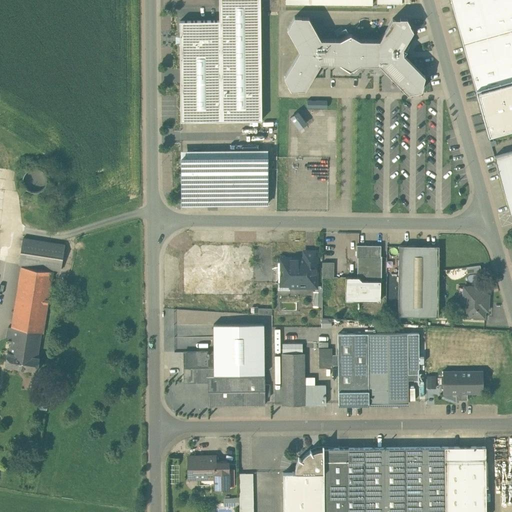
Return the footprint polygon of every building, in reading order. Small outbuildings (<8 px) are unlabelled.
[(260,0),(218,0),(219,21),(179,21),(180,121),(261,120),(260,0)] [(511,0),(450,0),(476,90),(511,79),(511,0)] [(320,39),(308,17),(301,17),(294,16),(290,22),(291,23),(287,29),(299,51),(284,77),(288,83),(287,84),(290,89),(297,90),(297,89),(305,89),(320,63),(339,63),(349,69),(360,64),(379,64),(407,93),(414,91),(415,92),(421,90),(423,83),(422,83),(425,76),(403,54),(406,51),(409,47),(405,44),(413,31),(409,24),(410,24),(406,18),(400,18),(392,18),(379,40),(360,40),(350,34),(340,39),(320,39)] [(511,79),(476,90),(488,136),(511,129),(511,79)] [(511,151),(494,157),(511,221),(511,151)] [(180,158),(180,205),(267,204),(266,157),(180,158)] [(46,185),(47,180),(46,176),(43,172),(39,169),(34,168),(30,169),(26,172),(23,176),(22,181),(23,185),(26,189),(30,192),(35,193),(39,192),(43,189),(46,185)] [(64,244),(23,238),(19,264),(21,265),(21,266),(53,271),(53,270),(60,271),(64,244)] [(380,245),(356,245),(356,257),(358,257),(358,256),(380,257),(380,245)] [(439,246),(399,245),(397,315),(437,316),(439,246)] [(380,257),(358,256),(358,257),(358,277),(359,277),(359,278),(361,281),(380,281),(380,257)] [(336,276),(336,261),(324,262),(324,277),(336,276)] [(21,266),(11,327),(11,328),(13,328),(40,332),(43,333),(53,271),(21,266)] [(359,278),(359,277),(358,277),(345,277),(345,300),(380,300),(380,281),(361,281),(359,278)] [(485,289),(474,288),(474,287),(468,287),(468,288),(464,287),(462,315),(483,316),(484,310),(487,310),(488,296),(485,295),(485,289)] [(313,289),(314,307),(322,307),(322,289),(313,289)] [(213,324),(214,351),(214,375),(264,375),(266,375),(264,323),(213,324)] [(40,332),(13,328),(12,339),(9,353),(36,357),(40,332)] [(407,333),(367,334),(368,404),(408,403),(408,374),(407,333)] [(419,373),(418,333),(407,333),(408,374),(419,373)] [(367,334),(337,334),(338,404),(349,404),(351,406),(356,406),(357,404),(368,404),(367,334)] [(214,351),(184,352),(184,382),(208,382),(214,381),(214,375),(214,351)] [(9,353),(7,352),(5,365),(37,370),(39,357),(9,353)] [(303,353),(282,353),(282,405),(303,405),(303,399),(303,385),(303,353)] [(332,355),(318,355),(318,368),(332,368),(332,355)] [(481,371),(443,371),(443,393),(456,393),(456,397),(467,397),(467,393),(481,393),(482,393),(482,370),(481,370),(481,371)] [(264,375),(214,375),(214,381),(208,382),(208,406),(264,405),(264,397),(264,385),(264,375)] [(303,385),(303,399),(303,405),(325,404),(325,385),(303,385)] [(485,511),(485,446),(444,447),(444,511),(485,511)] [(310,450),(307,452),(304,455),(301,459),(298,457),(298,458),(298,459),(297,462),(296,465),(295,468),(295,472),(292,472),(292,473),(323,472),(323,448),(323,447),(322,447),(322,449),(318,449),(315,450),(312,452),(310,449),(309,450),(310,450)] [(404,511),(404,447),(363,448),(364,511),(404,511)] [(444,511),(444,447),(404,447),(404,511),(444,511)] [(364,511),(363,448),(323,448),(323,472),(323,511),(364,511)] [(204,456),(195,456),(195,457),(188,457),(188,479),(215,478),(216,478),(216,462),(216,456),(204,457),(204,456)] [(229,489),(228,462),(216,462),(216,478),(215,478),(215,489),(229,489)] [(292,473),(283,473),(283,511),(323,511),(323,472),(292,473)] [(251,511),(251,473),(239,473),(239,511),(251,511)] [(511,511),(511,484),(501,484),(501,511),(511,511)] [(237,505),(237,497),(225,497),(225,505),(237,505)]
